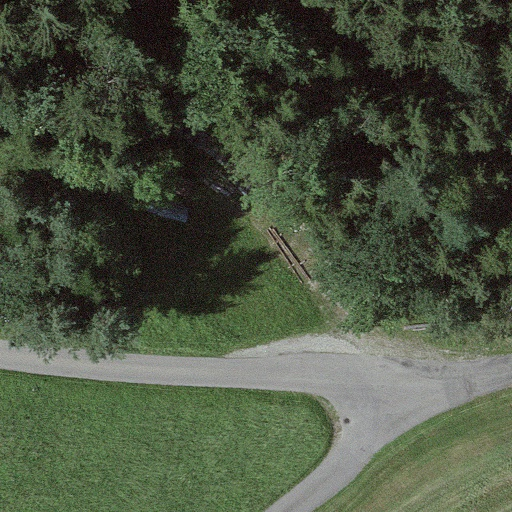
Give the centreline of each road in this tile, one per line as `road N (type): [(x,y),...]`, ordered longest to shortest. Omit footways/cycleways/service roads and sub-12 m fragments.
road 1 (unclassified): [(372,412),(0,357)]
road 2 (unclassified): [(511,351),(372,412)]
road 3 (unclassified): [(372,412),(262,511)]
